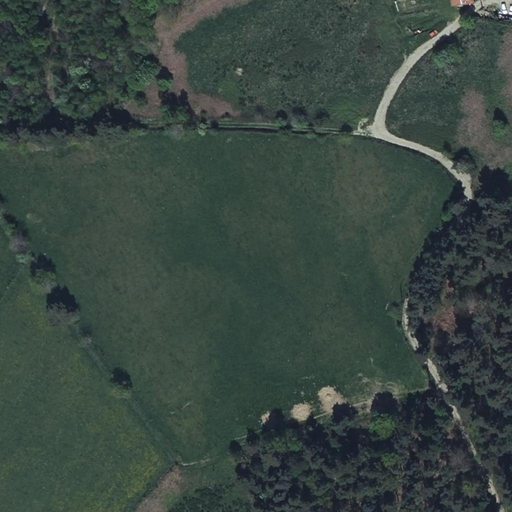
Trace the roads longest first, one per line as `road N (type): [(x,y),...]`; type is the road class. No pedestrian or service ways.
road 1 (unclassified): [(496,511),(460,419),(412,332),(410,312),(470,220),(474,200),(443,161),(384,137),(390,109),(420,62),(459,29)]
road 2 (track): [(384,137),(81,123),(44,55),(48,0)]
